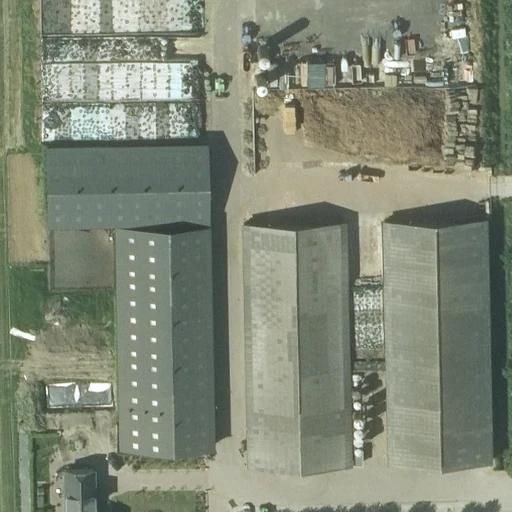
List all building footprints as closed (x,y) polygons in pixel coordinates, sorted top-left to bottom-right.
[(448,2),(419,3),(419,12),(448,11),(448,2)] [(303,35),(304,24),(274,22),(274,33),(303,35)] [(208,142),(46,145),(45,145),(47,226),(76,225),(209,223),(208,142)] [(492,460),(487,218),(383,220),(386,361),(348,363),(348,372),(386,371),(388,462),(492,460)] [(345,220),(243,223),(248,465),(350,462),(348,372),(348,363),(345,220)] [(213,447),(208,225),(116,227),(120,449),(213,447)] [(95,377),(97,419),(113,418),(111,376),(95,377)] [(63,509),(62,511),(93,511),(93,503),(93,469),(65,469),(66,509),(63,509)]
